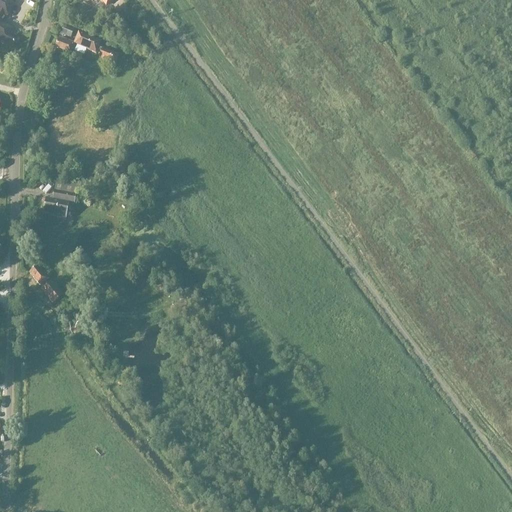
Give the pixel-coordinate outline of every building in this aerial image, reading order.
[(0,0),(0,42),(10,49),(15,40),(9,37),(13,29),(1,22),(4,17),(6,18),(14,4),(5,0),(0,0)] [(74,31),(63,26),(60,34),(70,39),(74,31)] [(95,54),(98,49),(100,42),(78,33),(73,44),(59,38),(54,48),(69,54),(71,51),(74,52),(76,46),(95,54)] [(101,50),(98,49),(95,54),(98,56),(97,60),(113,67),(118,56),(101,49),(101,50)] [(52,201),(45,199),(42,215),(66,220),(69,205),(73,206),(75,197),(53,192),(52,201)] [(38,267),(30,273),(40,285),(40,284),(43,288),(41,290),(53,304),(62,296),(51,282),(47,285),(44,281),(48,278),(38,267)] [(178,287),(170,293),(176,301),(183,294),(178,287)]
